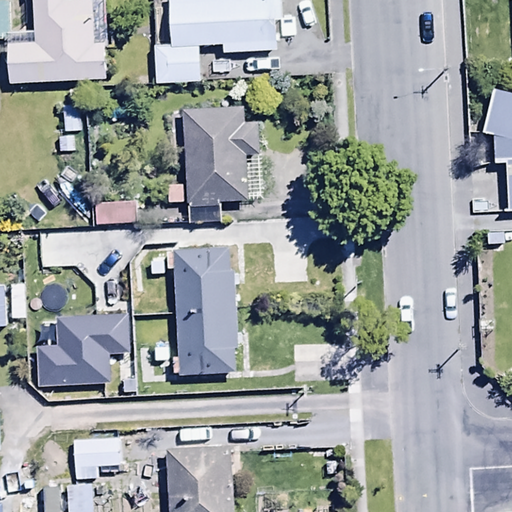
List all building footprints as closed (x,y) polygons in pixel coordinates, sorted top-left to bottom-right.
[(11,47),(13,85),(107,80),(105,47),(95,48),(92,1),(65,3),(64,0),(34,0),(37,46),(11,47)] [(152,65),(201,65),(201,31),(152,31),(152,65)] [(494,164),(508,164),(510,212),(511,212),(511,96),(496,92),(484,136),(494,137),(494,164)] [(81,108),(63,108),(63,134),(81,134),(81,108)] [(242,125),(241,109),(185,111),(187,185),(168,185),(168,205),(189,205),(189,227),(223,226),(223,203),(250,202),(249,155),(262,155),(262,124),(242,125)] [(75,139),(59,138),(58,170),(78,171),(79,156),(75,156),(75,139)] [(138,203),(94,205),(96,228),(139,225),(138,203)] [(169,272),(176,271),(178,360),(175,360),(176,378),(237,376),(234,248),(175,250),(176,255),(169,255),(169,272)] [(118,442),(118,417),(71,417),(71,442),(118,442)] [(234,511),(233,427),(166,428),(168,511),(234,511)] [(23,511),(23,491),(0,491),(0,511),(23,511)]
